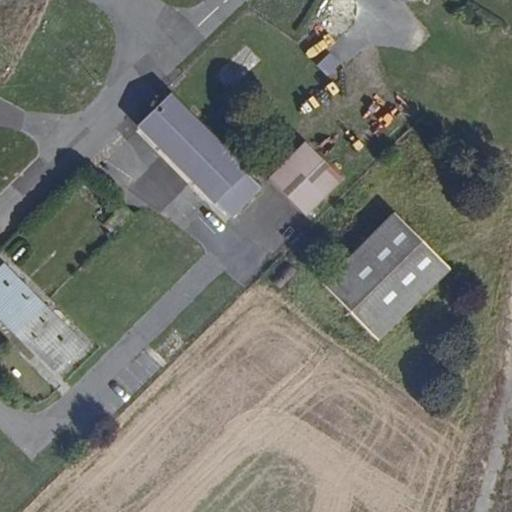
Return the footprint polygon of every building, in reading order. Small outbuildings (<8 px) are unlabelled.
[(176,89),(146,120),(235,209),(266,178),(176,89)] [(311,134),(275,170),(312,207),(348,171),(311,134)] [(143,204),(132,193),(110,215),(122,226),(143,204)] [(456,269),(401,213),(327,285),(383,341),(456,269)] [(175,222),(166,238),(195,254),(204,237),(175,222)] [(8,255),(0,262),(0,305),(61,365),(90,336),(8,255)]
